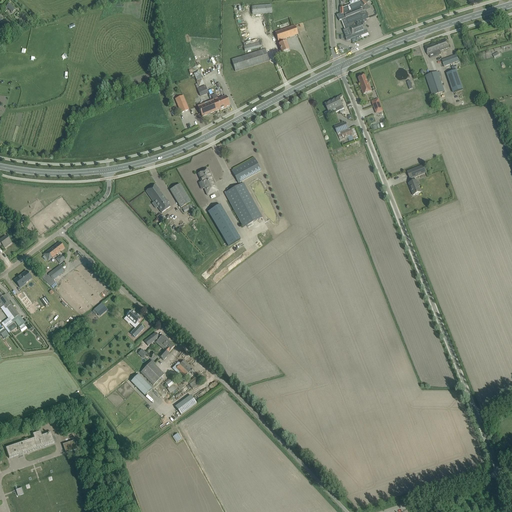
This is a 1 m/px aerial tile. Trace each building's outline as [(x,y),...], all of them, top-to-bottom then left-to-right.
[(338,16),(337,16),(340,21),(341,20),(345,30),(344,31),(344,30),(343,31),(347,39),(347,38),(349,37),(350,38),(350,36),(359,33),(361,36),(368,33),(364,23),(366,22),(365,20),(369,19),(366,11),(371,9),(367,4),(363,0),(361,0),(359,2),(360,2),(344,8),(344,14),(340,15),(341,16),(338,17),(338,16)] [(251,6),(252,15),(272,13),(271,5),(251,6)] [(280,44),(279,44),(282,53),(289,50),(286,42),(285,39),(298,35),(295,25),(275,32),(278,42),(279,41),(280,44)] [(425,47),(428,55),(429,55),(440,50),(441,51),(449,48),(449,47),(447,40),(425,47)] [(243,46),(245,52),(262,47),(260,42),(243,46)] [(235,71),(269,61),(265,49),(232,60),(235,71)] [(444,67),(459,62),(456,55),(442,60),(444,67)] [(456,70),(446,74),(453,93),(463,90),(456,70)] [(439,76),(438,72),(425,76),(432,96),(445,92),(440,78),(439,76)] [(364,95),(372,92),(369,84),(369,83),(368,84),(365,76),(358,78),(361,86),(360,87),(361,87),(364,95)] [(200,88),(197,89),(200,97),(208,93),(205,86),(203,87),(200,88)] [(183,96),(176,99),(181,113),(189,110),(183,96)] [(211,101),(215,112),(230,106),(226,96),(218,100),(217,98),(211,101)] [(325,104),(328,110),(330,115),(344,109),(339,98),(333,101),(333,102),(330,103),(330,102),(325,104)] [(383,111),(378,100),(372,102),(376,114),(383,111)] [(202,117),(215,112),(211,101),(198,106),(202,117)] [(346,123),(335,127),(337,134),(340,140),(352,136),(354,141),(358,139),(354,129),(350,130),(348,131),(348,129),(346,123)] [(261,171),(257,163),(255,159),(232,171),(238,183),(261,171)] [(426,173),(423,166),(407,172),(410,179),(411,179),(413,182),(409,184),(411,189),(412,189),(414,195),(413,195),(413,196),(420,193),(416,181),(414,178),(426,173)] [(198,174),(207,196),(218,191),(208,170),(198,174)] [(262,218),(243,183),(224,193),(243,228),(262,218)] [(155,185),(146,191),(154,203),(162,213),(170,207),(168,203),(155,185)] [(190,202),(182,189),(180,185),(170,190),(181,208),(190,202)] [(220,205),(208,212),(228,247),(240,240),(220,205)] [(11,243),(6,236),(1,241),(0,239),(0,246),(2,245),(4,248),(5,248),(4,247),(7,245),(8,246),(11,243)] [(48,260),(64,248),(60,243),(44,254),(48,260)] [(60,265),(48,274),(53,281),(65,271),(60,265)] [(20,276),(14,280),(18,286),(20,288),(26,284),(25,284),(32,279),(27,273),(21,277),(20,276)] [(0,293),(0,302),(0,303),(0,306),(1,308),(4,306),(6,309),(7,308),(11,305),(9,302),(4,295),(3,297),(0,293)] [(26,296),(21,300),(31,314),(36,310),(26,296)] [(102,304),(92,312),(95,315),(97,314),(98,315),(106,309),(102,304)] [(11,305),(7,308),(12,316),(9,318),(12,322),(14,321),(18,326),(24,322),(20,317),(15,310),(11,305)] [(137,327),(130,334),(135,338),(144,328),(140,324),(139,325),(137,323),(141,319),(138,317),(138,316),(136,315),(132,311),(131,312),(130,311),(128,312),(127,313),(127,315),(127,316),(126,317),(131,322),(130,323),(133,327),(135,325),(137,327)] [(12,322),(9,318),(8,319),(2,324),(8,333),(10,332),(7,327),(12,322)] [(4,329),(0,332),(0,333),(4,339),(9,336),(4,329)] [(155,333),(144,342),(148,346),(156,340),(158,341),(160,339),(159,338),(155,333)] [(174,346),(163,336),(160,339),(158,341),(161,344),(166,349),(159,356),(163,360),(168,356),(167,355),(174,346)] [(147,367),(141,374),(154,386),(164,375),(156,366),(157,365),(151,360),(146,365),(147,367)] [(184,361),(176,369),(184,377),(190,372),(192,374),(195,371),(192,369),(184,361)] [(137,376),(131,382),(144,396),(152,389),(138,375),(137,376)] [(172,379),(165,384),(169,388),(168,389),(167,389),(168,391),(170,393),(179,387),(180,389),(181,389),(188,384),(193,390),(202,382),(197,376),(189,382),(188,380),(184,383),(182,380),(176,384),(172,379)] [(158,384),(154,387),(163,398),(166,395),(158,384)] [(181,415),(198,404),(193,395),(176,406),(181,415)] [(51,433),(44,435),(42,436),(40,431),(32,434),(34,438),(28,440),(28,439),(24,440),(25,442),(5,448),(9,459),(55,443),(51,433)] [(78,449),(76,446),(75,441),(63,445),(66,453),(78,449)] [(18,496),(24,494),(22,488),(16,490),(18,496)]
